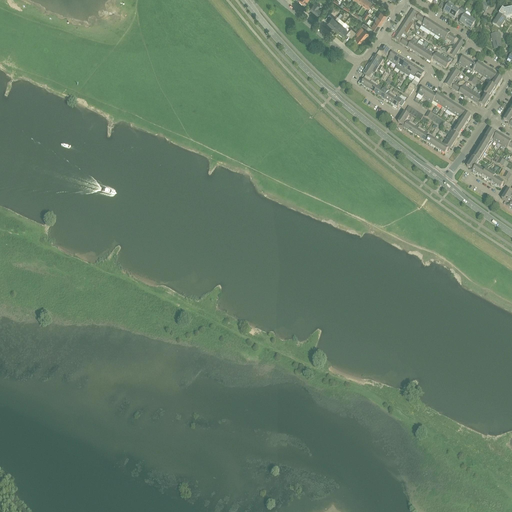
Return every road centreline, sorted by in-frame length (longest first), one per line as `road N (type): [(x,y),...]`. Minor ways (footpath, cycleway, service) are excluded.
road 1 (track): [(0,228),(334,373),(511,464)]
road 2 (tertiary): [(443,181),(315,78),(244,0)]
road 3 (residential): [(511,80),(415,0)]
